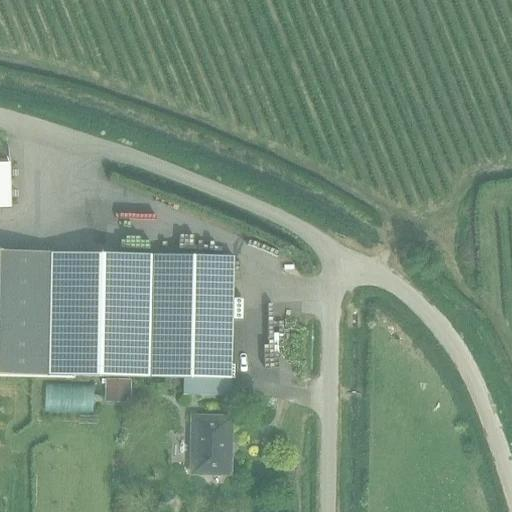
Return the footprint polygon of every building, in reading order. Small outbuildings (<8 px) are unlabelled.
[(8,163),(0,162),(0,207),(10,207),(8,163)] [(0,375),(48,376),(48,375),(183,378),(183,394),(229,395),(232,256),(0,251),(0,375)] [(242,312),(243,293),(233,292),(232,312),(242,312)] [(259,314),(237,313),(235,366),(257,366),(259,314)] [(129,380),(104,380),(104,385),(104,402),(129,402),(129,380)] [(191,473),(228,473),(229,419),(192,418),(191,473)]
